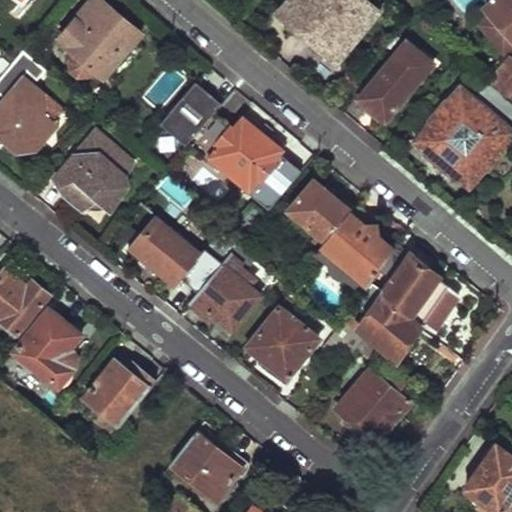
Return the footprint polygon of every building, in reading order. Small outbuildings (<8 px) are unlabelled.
[(139,32),(100,0),(95,0),(63,39),(79,55),(73,62),(73,70),(80,77),(90,76),(96,68),(104,75),(139,32)] [(250,0),(249,0),(226,0),(240,12),(250,0)] [(359,0),(354,6),(347,0),(293,0),(282,14),(344,66),(387,17),(366,0),(359,0)] [(511,0),(496,0),(487,9),(493,16),(511,37),(511,0)] [(505,52),(511,45),(511,37),(493,16),(482,26),(505,52)] [(430,67),(415,56),(419,51),(407,41),(360,99),(386,121),(430,67)] [(33,57),(25,50),(14,63),(22,69),(33,57)] [(430,67),(434,62),(419,51),(415,56),(430,67)] [(511,59),(510,58),(488,82),(490,84),(511,101),(511,99),(511,59)] [(66,107),(27,74),(0,103),(0,138),(4,142),(1,146),(17,161),(25,149),(50,147),(46,139),(52,141),(65,126),(56,119),(66,107)] [(202,129),(221,107),(211,99),(214,95),(198,81),(162,123),(187,145),(202,129)] [(475,103),(461,91),(418,142),(434,155),(456,174),(470,185),(511,134),(510,133),(511,131),(511,102),(511,101),(490,84),(475,103)] [(211,99),(221,107),(224,103),(214,95),(211,99)] [(253,126),(245,120),(238,129),(235,126),(219,144),(223,146),(215,155),(253,188),(261,178),(264,180),(279,162),(276,160),(283,151),(281,149),(253,126)] [(253,126),(281,149),(285,145),(257,121),(253,126)] [(96,125),(52,176),(63,198),(83,213),(98,201),(109,212),(130,184),(129,173),(136,160),(96,125)] [(215,155),(223,146),(219,144),(202,129),(187,145),(209,164),(215,155)] [(456,174),(434,155),(432,159),(453,177),(456,174)] [(324,187),(316,180),(290,212),(320,237),(312,246),(319,251),(346,218),(351,213),(356,206),(333,187),(328,184),(324,187)] [(335,185),(333,187),(356,206),(358,203),(335,185)] [(365,225),(351,213),(346,218),(362,230),(365,225)] [(203,255),(158,216),(144,233),(140,231),(133,240),(136,242),(132,248),(140,255),(171,281),(177,286),(203,255)] [(362,230),(346,218),(319,251),(317,253),(322,256),(326,252),(369,285),(373,280),(382,268),(392,255),(375,241),(379,237),(381,233),(381,228),(375,223),(369,223),(365,225),(362,230)] [(396,250),(379,237),(375,241),(392,255),(396,250)] [(257,258),(241,244),(191,302),(229,334),(262,294),(236,273),(244,264),(248,268),(257,258)] [(461,296),(400,244),(396,250),(392,255),(382,268),(396,280),(388,292),(384,296),(421,325),(432,334),(461,296)] [(369,285),(326,252),(322,256),(331,263),(333,271),(336,275),(340,278),(348,278),(365,292),(369,285)] [(171,281),(140,255),(136,262),(166,287),(171,281)] [(16,339),(51,295),(33,281),(27,287),(5,269),(0,274),(0,320),(14,332),(11,336),(16,339)] [(388,292),(373,280),(369,285),(365,292),(362,296),(376,308),(364,324),(400,352),(421,325),(384,296),(388,292)] [(299,296),(292,289),(283,300),(291,307),(299,296)] [(364,338),(343,321),(327,341),(280,304),(248,343),(289,377),(319,341),(345,361),(346,360),(364,338)] [(51,309),(16,353),(61,389),(85,360),(71,348),(82,335),(51,309)] [(87,398),(121,426),(151,388),(130,370),(118,360),(87,398)] [(353,365),(346,360),(345,361),(335,373),(342,379),(353,365)] [(130,370),(151,388),(158,380),(135,362),(130,370)] [(385,382),(371,372),(339,411),(376,442),(410,402),(397,392),(403,385),(391,376),(385,382)] [(178,397),(161,383),(131,418),(169,449),(195,418),(175,402),(178,397)] [(207,435),(200,429),(173,463),(211,496),(223,481),(228,485),(239,470),(243,466),(207,435)] [(212,429),(207,435),(243,466),(239,470),(244,474),(253,463),(212,429)] [(511,453),(498,444),(472,479),(469,483),(468,489),(471,493),(497,511),(503,511),(510,502),(511,503),(511,453)] [(113,453),(104,446),(96,456),(104,463),(113,453)] [(223,481),(211,496),(216,500),(228,485),(223,481)] [(202,511),(179,492),(163,511),(202,511)]
